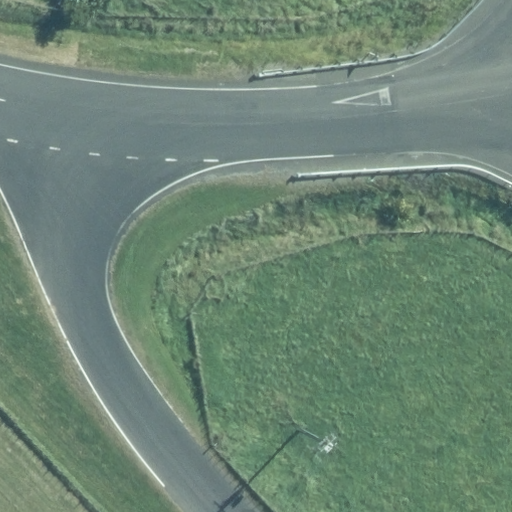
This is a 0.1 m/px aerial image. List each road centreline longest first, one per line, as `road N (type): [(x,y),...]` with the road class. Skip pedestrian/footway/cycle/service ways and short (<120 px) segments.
road 1 (unclassified): [(227,511),(154,428),(86,313),(72,209),(83,121)]
road 2 (unclassified): [(511,100),(395,118),(83,121)]
